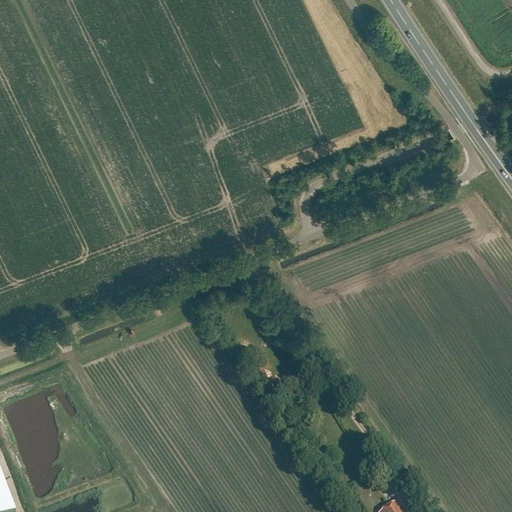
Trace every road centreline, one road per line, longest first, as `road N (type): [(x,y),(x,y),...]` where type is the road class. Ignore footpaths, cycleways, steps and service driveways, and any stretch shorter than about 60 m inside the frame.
road 1 (unclassified): [(310,235),(483,169),(349,0)]
road 2 (unclassified): [(0,355),(310,235)]
road 3 (unclassified): [(310,235),(305,198),(320,182),(511,110)]
road 4 (trunk): [(511,179),(390,0)]
